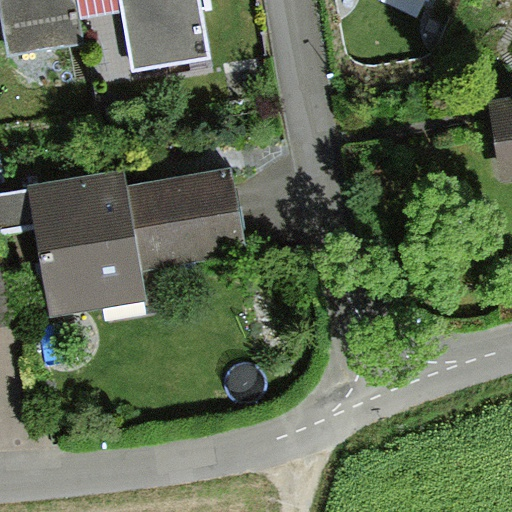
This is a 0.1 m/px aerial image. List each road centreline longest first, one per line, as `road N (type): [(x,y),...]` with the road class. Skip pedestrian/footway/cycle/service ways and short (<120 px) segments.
road 1 (residential): [(406,386),(328,427),(0,473)]
road 2 (residential): [(293,0),(346,269),(406,386)]
